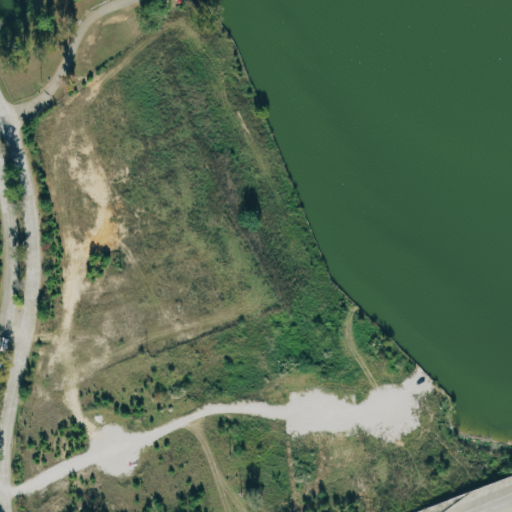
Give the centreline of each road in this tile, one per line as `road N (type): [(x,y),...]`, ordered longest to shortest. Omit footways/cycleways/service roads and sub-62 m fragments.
road 1 (tertiary): [(14,511),(17,392),(37,318),(42,231),(32,168),(0,92)]
road 2 (tertiary): [(0,137),(21,256),(0,394)]
